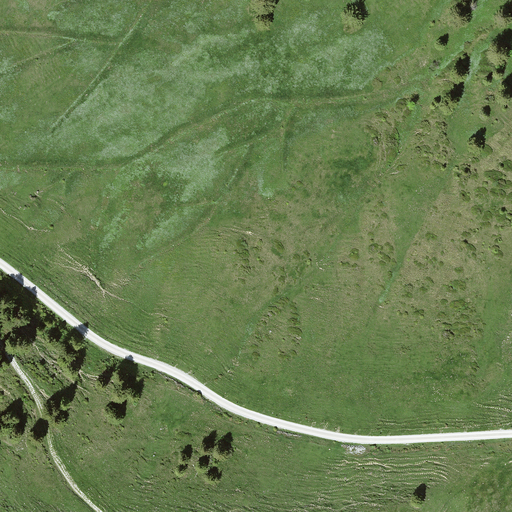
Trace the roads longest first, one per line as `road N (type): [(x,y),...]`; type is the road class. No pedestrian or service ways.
road 1 (unclassified): [(0,262),(109,347),(253,416),(346,438),(511,433)]
road 2 (track): [(0,339),(40,399),(52,461),(96,511)]
